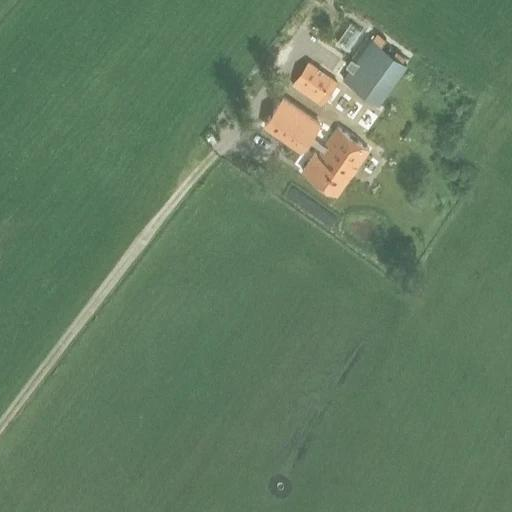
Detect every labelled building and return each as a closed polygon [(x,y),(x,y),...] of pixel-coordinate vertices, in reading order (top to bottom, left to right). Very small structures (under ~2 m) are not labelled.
[(305,0),(296,14),(310,24),(326,3),(321,0),(305,0)] [(377,32),(372,39),(380,45),(385,37),(377,32)] [(348,80),(380,103),(407,63),(402,60),(392,53),(380,45),(372,39),(371,39),(348,72),(352,75),(348,80)] [(392,53),(402,60),(406,55),(396,49),(392,53)] [(294,80),(317,97),(332,76),(309,59),(294,80)] [(303,149),(309,140),(321,148),(317,155),(314,152),(302,169),(338,194),(370,149),(338,127),(332,136),(331,135),(324,144),(312,135),(322,122),(283,95),(264,123),(303,149)]
